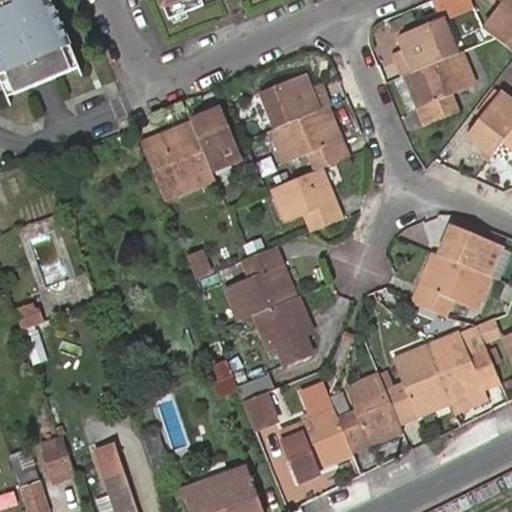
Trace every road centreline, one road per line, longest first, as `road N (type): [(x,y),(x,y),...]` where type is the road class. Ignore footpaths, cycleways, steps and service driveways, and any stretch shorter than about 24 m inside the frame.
road 1 (residential): [(336,16),(406,173),(435,194),(511,225)]
road 2 (residential): [(146,91),(336,16)]
road 3 (residential): [(0,133),(37,140),(146,91)]
road 4 (residential): [(378,511),(511,444)]
